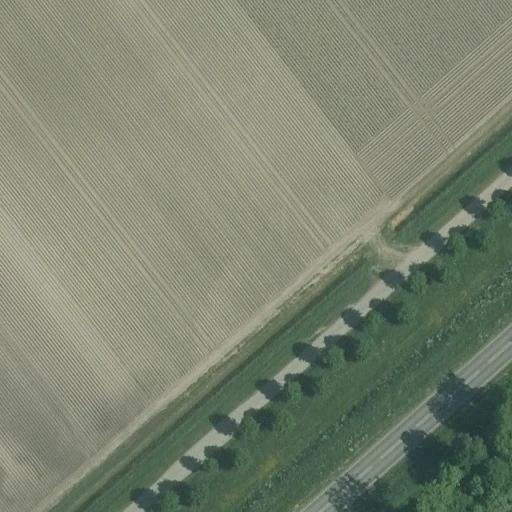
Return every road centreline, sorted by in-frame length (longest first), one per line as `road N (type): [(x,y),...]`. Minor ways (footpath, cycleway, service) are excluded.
road 1 (unclassified): [(131,511),(511,173)]
road 2 (trunk): [(318,511),(511,340)]
